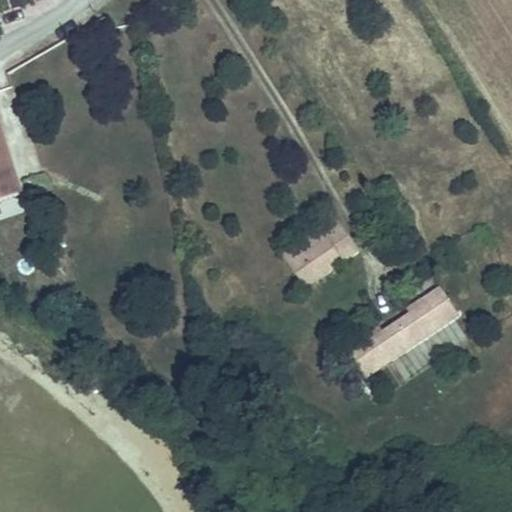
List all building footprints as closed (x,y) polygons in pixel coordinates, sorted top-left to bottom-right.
[(0,195),(28,185),(32,184),(0,91),(0,195)] [(332,214),(278,252),(301,284),(355,247),(332,214)] [(435,249),(439,268),(473,261),(469,242),(435,249)] [(360,369),(453,306),(436,281),(418,294),(420,297),(426,306),(369,344),(364,336),(361,332),(343,344),(360,369)] [(420,297),(364,336),(369,344),(426,306),(420,297)]
